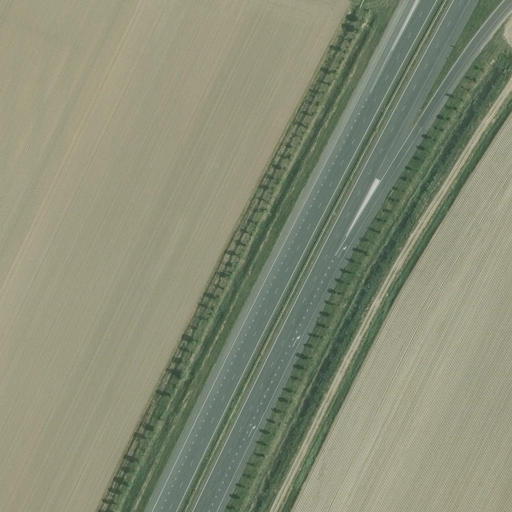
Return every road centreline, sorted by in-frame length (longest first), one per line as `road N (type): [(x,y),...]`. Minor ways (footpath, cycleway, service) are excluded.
road 1 (track): [(274,511),(416,233),(511,83)]
road 2 (motorway): [(373,101),(169,511)]
road 3 (motorway): [(328,254),(509,0)]
road 4 (motorway): [(328,254),(462,0)]
road 5 (motorway): [(202,511),(328,254)]
